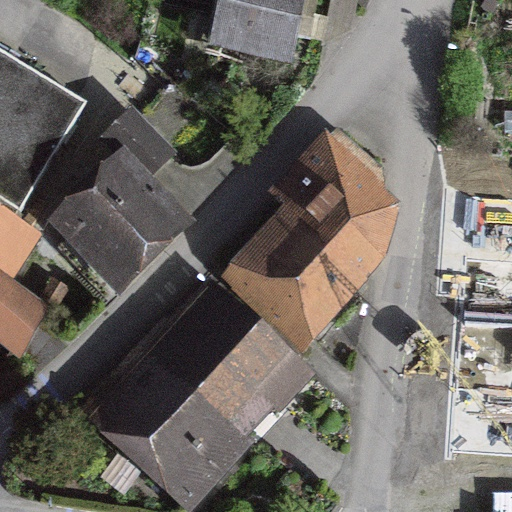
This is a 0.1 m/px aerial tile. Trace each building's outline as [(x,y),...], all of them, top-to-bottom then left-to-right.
[(227,0),(218,46),(287,60),(298,0),(227,0)] [(0,55),(0,202),(17,213),(85,106),(0,55)] [(123,277),(182,218),(145,181),(170,157),(137,122),(111,148),(130,167),(72,225),(123,277)] [(337,134),(280,195),(292,206),(225,280),(269,323),(266,326),(299,356),(314,338),(309,334),(359,277),(371,245),(356,231),(382,201),(379,172),(337,134)] [(0,242),(6,231),(17,213),(0,202),(0,335),(19,350),(40,314),(0,288),(0,242)] [(511,262),(464,259),(456,390),(511,393),(511,262)] [(211,284),(93,408),(195,500),(247,442),(217,414),(246,382),(276,408),(307,371),(211,284)]
